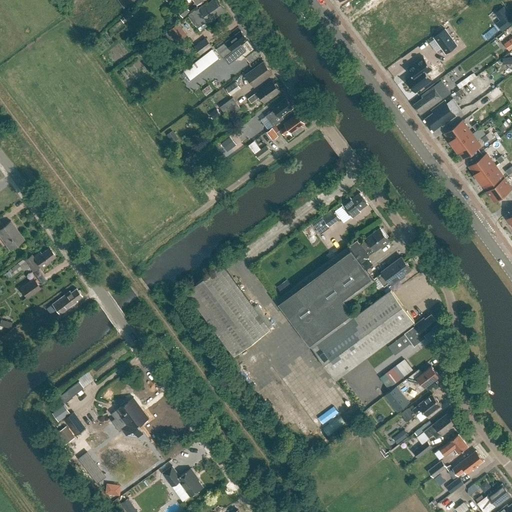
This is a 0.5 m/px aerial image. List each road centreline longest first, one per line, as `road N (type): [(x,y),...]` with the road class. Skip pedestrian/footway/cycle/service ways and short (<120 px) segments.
road 1 (unclassified): [(511,470),(463,400),(447,293),(232,0)]
road 2 (residential): [(261,511),(0,159)]
road 3 (secondary): [(478,229),(310,0)]
